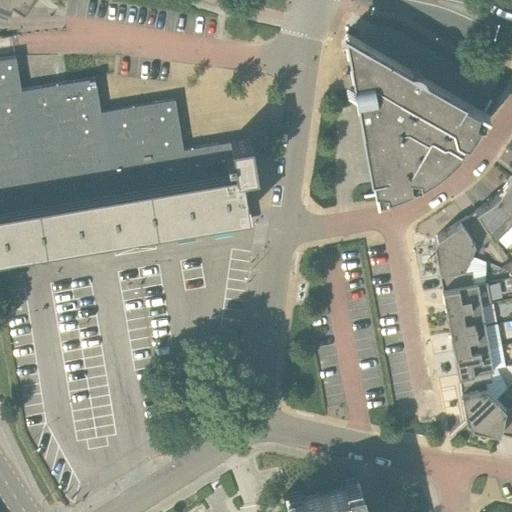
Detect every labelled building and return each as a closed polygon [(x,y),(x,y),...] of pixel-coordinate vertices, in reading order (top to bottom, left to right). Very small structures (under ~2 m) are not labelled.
[(0,0),(0,14),(7,18),(13,0),(0,0)] [(425,177),(433,172),(438,168),(449,159),(460,148),(462,146),(463,139),(466,141),(473,131),(479,122),(492,101),(476,90),(460,105),(350,41),(349,39),(347,27),(345,27),(346,33),(348,47),(353,73),(344,74),(347,90),(357,96),(374,193),(363,195),(364,197),(374,196),(383,194),(393,191),(398,190),(407,186),(416,182),(421,179),(425,177)] [(15,56),(0,58),(0,254),(248,213),(241,173),(256,171),(250,138),(182,149),(174,99),(100,111),(94,77),(20,90),(15,56)] [(511,177),(510,176),(495,195),(511,213),(511,177)] [(479,215),(493,236),(492,237),(494,239),(511,221),(511,213),(495,195),(492,199),(474,211),(478,216),(479,215)] [(483,243),(492,237),(493,236),(479,215),(478,216),(470,222),(466,216),(436,236),(434,240),(468,254),(474,242),(479,238),(483,243)] [(464,266),(468,254),(434,240),(433,243),(439,279),(446,277),(448,288),(448,289),(473,284),(471,271),(465,272),(464,266)] [(511,272),(510,262),(509,260),(500,267),(511,272)] [(441,290),(446,313),(481,306),(477,283),(473,284),(448,289),(448,288),(441,289),(441,290)] [(446,313),(449,332),(485,326),(481,306),(446,313)] [(453,352),(489,345),(485,326),(449,332),(453,352)] [(493,368),(489,345),(453,352),(457,376),(464,375),(464,374),(489,369),(493,368)] [(465,421),(468,424),(496,398),(486,388),(485,382),(491,381),(489,369),(464,374),(464,375),(466,384),(459,386),(465,421)] [(471,427),(506,435),(508,428),(511,429),(511,403),(511,408),(505,408),(496,398),(468,424),(471,427)] [(288,501),(287,495),(284,495),(288,511),(366,511),(358,478),(355,478),(357,484),(288,501)]
